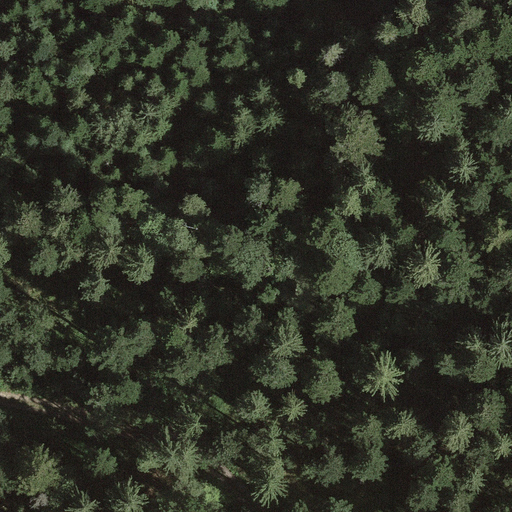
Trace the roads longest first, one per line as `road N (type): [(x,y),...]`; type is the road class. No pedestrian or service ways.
road 1 (track): [(0,247),(96,238),(154,245),(324,291),(511,322)]
road 2 (track): [(0,398),(53,404),(184,449),(262,511)]
